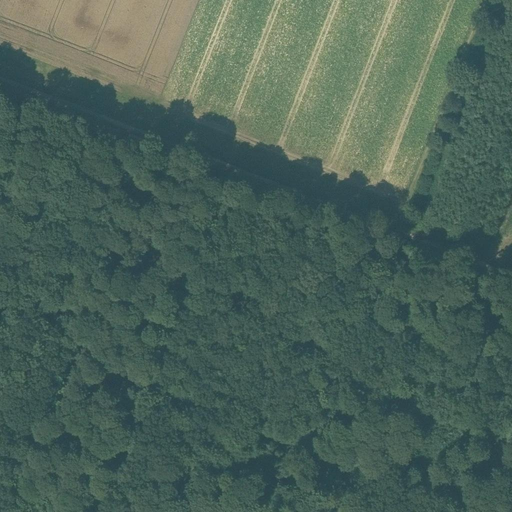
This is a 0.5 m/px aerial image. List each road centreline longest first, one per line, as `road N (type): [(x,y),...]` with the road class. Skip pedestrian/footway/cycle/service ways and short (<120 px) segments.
road 1 (unknown): [(511,282),(372,217),(50,94)]
road 2 (unknown): [(372,217),(298,396),(143,511)]
road 3 (track): [(50,94),(0,222)]
